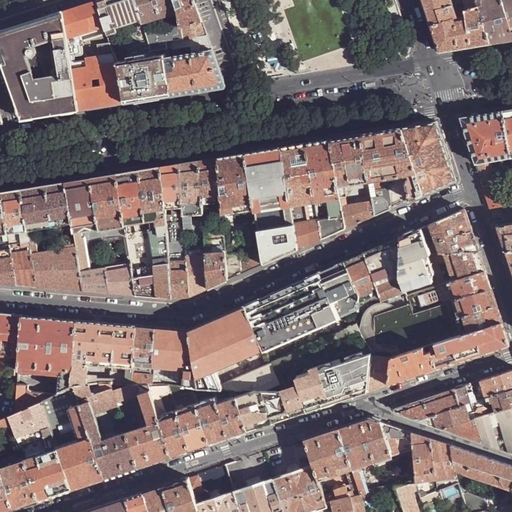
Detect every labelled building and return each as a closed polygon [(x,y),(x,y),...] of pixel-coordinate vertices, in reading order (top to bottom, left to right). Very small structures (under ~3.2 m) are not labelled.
[(80,110),(125,102),(119,67),(117,61),(114,53),(99,55),(86,57),(87,59),(76,60),(75,55),(83,54),(84,52),(83,40),(81,34),(98,29),(105,27),(96,0),(63,11),(80,110)] [(135,0),(97,0),(96,0),(105,27),(107,33),(108,35),(118,32),(118,30),(117,27),(142,19),(135,0)] [(174,0),(135,0),(142,19),(143,23),(145,29),(179,19),(178,12),(174,0)] [(202,21),(194,0),(174,0),(178,12),(179,19),(181,28),(202,21)] [(430,21),(431,25),(455,18),(457,17),(452,0),(422,0),(426,9),(430,21)] [(464,0),(468,9),(479,6),(477,0),(464,0)] [(511,39),(511,0),(477,0),(479,6),(491,43),(511,39)] [(491,43),(479,6),(468,9),(465,10),(467,19),(455,21),(455,18),(431,25),(440,51),(491,43)] [(63,11),(0,31),(0,55),(23,119),(80,110),(63,11)] [(117,27),(118,30),(122,29),(126,46),(148,41),(145,29),(143,23),(142,19),(117,27)] [(181,28),(179,19),(145,29),(148,41),(150,46),(151,50),(167,48),(166,41),(172,41),(183,39),(181,28)] [(202,21),(181,28),(183,39),(194,37),(197,52),(213,50),(212,46),(202,21)] [(81,34),(83,40),(99,35),(98,30),(98,29),(81,34)] [(150,46),(148,41),(126,46),(127,50),(150,46)] [(98,44),(99,55),(114,53),(113,49),(111,42),(98,44)] [(197,52),(165,57),(172,95),(225,86),(226,85),(213,50),(197,52)] [(164,53),(117,61),(119,67),(125,102),(150,98),(172,95),(165,57),(164,53)] [(370,102),(358,104),(359,112),(371,110),(370,102)] [(511,157),(511,156),(511,109),(503,111),(511,157)] [(503,111),(462,117),(470,142),(474,156),(477,163),(491,161),(511,157),(503,111)] [(436,122),(402,127),(424,194),(456,180),(452,167),(446,149),(444,143),(439,131),(436,122)] [(402,127),(362,134),(370,181),(380,179),(406,175),(409,190),(409,193),(410,200),(424,194),(402,127)] [(346,137),(331,139),(339,186),(345,185),(370,181),(362,134),(346,137)] [(331,139),(306,143),(316,201),(327,199),(341,197),(341,196),(339,186),(331,139)] [(306,143),(282,147),(292,205),(316,201),(306,143)] [(265,150),(246,153),(256,208),(256,211),(292,205),(282,147),(265,150)] [(246,153),(219,157),(223,202),(223,209),(224,213),(256,208),(246,153)] [(219,157),(200,160),(203,203),(216,202),(223,202),(219,157)] [(200,160),(180,163),(183,206),(184,213),(184,214),(192,213),(204,213),(203,203),(200,160)] [(481,176),(484,185),(500,183),(497,167),(493,168),(491,161),(477,163),(481,176)] [(180,163),(161,166),(164,183),(165,208),(173,207),(177,207),(183,206),(180,163)] [(161,166),(117,174),(126,225),(131,224),(151,221),(158,220),(160,228),(167,227),(166,214),(165,208),(164,183),(161,166)] [(117,174),(66,182),(73,222),(75,231),(82,230),(99,227),(100,229),(108,229),(126,226),(126,225),(117,174)] [(381,185),(380,179),(370,181),(371,185),(372,191),(383,189),(382,185),(381,185)] [(345,185),(346,189),(371,185),(370,181),(345,185)] [(66,182),(22,189),(28,230),(36,229),(73,222),(66,182)] [(491,208),(504,206),(502,195),(502,192),(500,183),(484,185),(488,198),(491,208)] [(345,185),(339,186),(341,196),(347,195),(346,189),(345,185)] [(383,189),(372,191),(373,200),(376,215),(383,212),(392,208),(392,206),(390,189),(389,188),(383,189)] [(22,189),(2,193),(8,233),(20,231),(28,230),(22,189)] [(2,193),(0,192),(0,234),(8,233),(2,193)] [(511,204),(511,193),(506,194),(502,195),(504,206),(511,204)] [(341,197),(327,199),(327,204),(330,218),(344,216),(342,205),(341,197)] [(373,200),(342,205),(344,216),(346,228),(362,221),(376,215),(373,200)] [(316,201),(292,205),(295,224),(320,220),(317,205),(316,201)] [(292,205),(256,211),(259,230),(295,224),(292,205)] [(177,207),(173,207),(173,214),(166,214),(167,227),(169,256),(187,254),(187,246),(185,227),(184,214),(184,213),(177,213),(177,207)] [(469,220),(465,209),(465,208),(464,208),(430,223),(436,241),(472,230),(469,220)] [(192,213),(184,214),(185,227),(193,227),(193,226),(193,219),(192,213)] [(330,218),(320,220),(323,238),(336,233),(346,228),(344,216),(330,218)] [(167,297),(173,298),(170,261),(169,256),(167,227),(160,228),(158,220),(151,221),(152,229),(132,232),(131,224),(126,225),(126,226),(128,235),(132,263),(137,295),(149,296),(167,297)] [(320,220),(295,224),(299,249),(313,242),(323,238),(320,220)] [(502,240),(505,251),(511,250),(511,222),(497,225),(502,240)] [(295,224),(259,230),(262,250),(264,264),(283,256),(299,249),(295,224)] [(421,227),(400,236),(400,276),(405,291),(433,281),(424,255),(432,253),(429,253),(421,227)] [(36,229),(28,230),(31,248),(32,254),(40,253),(36,229)] [(108,229),(100,229),(101,236),(101,239),(109,238),(108,229)] [(225,229),(205,230),(206,245),(207,254),(209,288),(220,283),(228,280),(227,254),(225,229)] [(28,230),(20,231),(27,249),(31,248),(28,230)] [(82,230),(75,231),(77,246),(81,270),(91,269),(86,238),(85,235),(83,235),(82,230)] [(472,230),(436,241),(440,252),(444,252),(479,250),(476,240),(472,230)] [(132,263),(128,235),(120,236),(121,243),(123,243),(126,263),(132,263)] [(384,243),(365,252),(380,292),(382,300),(405,292),(405,291),(400,276),(400,236),(384,243)] [(207,254),(206,245),(187,246),(187,254),(187,255),(207,254)] [(40,253),(32,254),(38,286),(51,287),(62,288),(74,289),(85,290),(81,270),(77,246),(40,253)] [(0,282),(8,284),(17,284),(12,252),(11,248),(10,248),(0,249),(0,282)] [(27,249),(12,252),(17,284),(29,285),(38,286),(32,254),(31,248),(27,249)] [(262,250),(227,254),(228,280),(242,274),(253,269),(264,264),(262,250)] [(479,250),(444,252),(450,273),(453,280),(485,269),(483,263),(480,253),(479,250)] [(355,256),(346,260),(360,294),(359,301),(380,292),(365,252),(355,256)] [(207,254),(187,255),(188,260),(190,296),(201,292),(209,288),(207,254)] [(188,260),(170,261),(173,298),(183,297),(190,296),(188,260)] [(295,283),(246,304),(264,346),(266,349),(358,309),(359,301),(360,294),(346,260),(295,283)] [(91,269),(81,270),(85,290),(98,291),(110,292),(125,294),(137,295),(132,263),(126,263),(91,269)] [(488,276),(485,269),(453,280),(450,281),(455,299),(491,287),(488,276)] [(491,287),(455,299),(461,316),(497,304),(493,294),(491,287)] [(413,313),(412,313),(417,330),(456,317),(450,300),(413,313)] [(410,303),(396,308),(395,307),(393,305),(391,304),(387,303),(385,302),(382,302),(381,302),(378,303),(372,350),(390,353),(391,357),(424,347),(435,343),(502,321),(500,314),(497,304),(461,316),(456,317),(417,330),(412,313),(413,313),(410,303)] [(352,348),(372,350),(378,303),(377,303),(375,304),(371,306),(369,308),(368,310),(366,313),(365,316),(362,322),(358,327),(355,333),(352,348)] [(218,316),(190,329),(199,389),(205,390),(223,390),(222,384),(215,368),(264,346),(246,304),(218,316)] [(0,313),(0,354),(20,356),(23,315),(0,313)] [(48,317),(23,315),(20,356),(19,370),(32,371),(48,372),(62,373),(61,384),(60,392),(61,392),(61,391),(72,385),(77,319),(48,317)] [(108,322),(77,319),(72,385),(75,384),(87,383),(89,361),(134,365),(135,359),(137,324),(108,322)] [(502,321),(435,343),(438,354),(433,356),(437,367),(509,343),(509,342),(506,333),(502,321)] [(146,325),(137,324),(135,359),(154,361),(157,326),(146,325)] [(271,362),(283,391),(286,397),(349,375),(352,354),(352,348),(355,333),(352,325),(270,361),(271,362)] [(173,327),(157,326),(154,361),(153,374),(152,384),(168,384),(184,386),(191,388),(199,389),(190,329),(173,327)] [(424,347),(391,357),(389,383),(414,375),(437,367),(433,356),(431,350),(425,352),(424,347)] [(358,394),(368,390),(372,356),(352,354),(349,375),(346,398),(358,394)] [(372,356),(368,390),(379,386),(389,383),(391,357),(372,354),(372,356)] [(271,362),(222,384),(223,390),(253,390),(283,391),(271,362)] [(134,372),(134,368),(113,367),(112,370),(111,370),(110,381),(111,381),(112,381),(112,383),(130,383),(133,383),(134,372)] [(511,369),(509,371),(481,380),(486,398),(492,396),(511,389),(511,369)] [(29,385),(28,387),(31,386),(32,371),(19,370),(18,384),(29,385)] [(48,372),(48,383),(61,384),(62,373),(48,372)] [(153,374),(134,372),(133,383),(148,384),(152,384),(153,374)] [(346,398),(349,375),(286,397),(283,391),(253,390),(236,396),(248,430),(272,422),(294,415),(321,406),(341,399),(346,398)] [(481,380),(471,383),(477,401),(486,398),(481,380)] [(102,381),(100,381),(102,391),(113,387),(111,381),(110,381),(102,381)] [(47,383),(47,392),(59,393),(60,392),(61,384),(48,383),(47,383)] [(87,383),(75,384),(79,398),(88,395),(90,400),(95,413),(141,398),(142,397),(140,393),(150,390),(148,384),(133,383),(130,383),(114,389),(113,387),(102,391),(92,394),(89,383),(87,383)] [(461,387),(455,388),(461,406),(466,404),(477,401),(471,383),(464,386),(461,387)] [(29,385),(18,384),(17,412),(24,409),(28,407),(31,406),(43,400),(59,393),(47,392),(33,391),(29,389),(28,387),(29,385)] [(51,424),(59,446),(82,438),(71,406),(81,403),(79,398),(75,384),(72,385),(61,391),(61,392),(60,392),(59,393),(43,400),(51,424)] [(150,390),(159,415),(163,414),(157,397),(171,392),(168,384),(152,384),(148,384),(150,390)] [(171,392),(173,398),(192,391),(191,388),(184,386),(168,384),(171,392)] [(192,391),(194,396),(203,393),(205,390),(199,389),(191,388),(192,391)] [(407,405),(397,408),(398,412),(419,419),(461,406),(455,388),(445,392),(428,398),(407,405)] [(511,389),(492,396),(497,412),(511,406),(511,389)] [(127,431),(139,466),(158,460),(173,455),(159,415),(150,390),(140,393),(142,397),(141,398),(150,423),(127,431)] [(157,397),(163,414),(177,409),(173,398),(171,392),(157,397)] [(88,395),(79,398),(81,403),(90,400),(88,395)] [(216,396),(196,403),(210,443),(221,439),(229,436),(218,402),(216,396)] [(240,433),(248,430),(236,396),(218,402),(229,436),(240,433)] [(477,401),(466,404),(471,420),(491,413),(486,398),(477,401)] [(42,428),(51,424),(43,400),(31,406),(32,411),(33,415),(27,417),(24,409),(17,412),(10,415),(14,426),(17,436),(42,428)] [(81,403),(106,478),(124,471),(139,466),(127,431),(104,438),(95,413),(90,400),(81,403)] [(59,446),(73,489),(91,482),(106,478),(81,403),(71,406),(82,438),(59,446)] [(196,403),(177,409),(191,449),(202,446),(210,443),(196,403)] [(419,419),(444,429),(471,420),(466,404),(461,406),(419,419)] [(471,420),(444,429),(511,453),(511,406),(497,412),(491,413),(471,420)] [(159,415),(173,455),(183,452),(191,449),(177,409),(163,414),(159,415)] [(0,419),(0,430),(14,426),(10,415),(0,419)] [(357,421),(339,427),(353,469),(358,467),(414,449),(412,432),(392,424),(370,417),(357,421)] [(51,424),(42,428),(48,445),(51,444),(53,448),(59,446),(51,424)] [(322,433),(306,439),(311,456),(314,464),(320,480),(327,478),(353,469),(339,427),(322,433)] [(17,436),(23,453),(29,451),(30,456),(53,448),(51,444),(48,445),(42,428),(17,436)] [(452,445),(412,432),(414,449),(417,481),(418,483),(457,477),(455,470),(452,445)] [(311,456),(306,439),(296,442),(301,459),(311,456)] [(511,465),(452,445),(455,470),(511,489),(511,465)] [(30,456),(25,458),(40,500),(58,494),(73,489),(59,446),(53,448),(30,456)] [(8,464),(0,466),(0,468),(14,508),(23,505),(27,504),(35,501),(40,500),(25,458),(8,464)] [(236,462),(226,465),(233,484),(243,481),(236,462)] [(314,464),(275,478),(286,511),(311,511),(320,509),(329,506),(328,503),(326,498),(320,480),(314,464)] [(358,467),(353,469),(362,495),(363,495),(363,496),(367,494),(358,467)] [(0,511),(4,511),(14,508),(0,468),(0,511)] [(353,469),(327,478),(331,491),(335,490),(337,494),(339,500),(353,497),(362,495),(353,469)] [(199,476),(189,479),(195,495),(205,492),(199,476)] [(168,485),(164,486),(172,511),(200,511),(198,503),(195,495),(189,479),(189,477),(181,480),(168,485)] [(286,511),(275,478),(235,491),(242,511),(286,511)] [(459,483),(440,491),(443,499),(462,492),(461,490),(459,483)] [(404,511),(419,511),(415,491),(413,484),(398,488),(404,511)] [(152,490),(145,492),(151,511),(172,511),(164,486),(152,490)] [(242,511),(235,491),(198,503),(200,511),(242,511)] [(428,496),(422,498),(424,506),(443,499),(440,491),(428,496)] [(134,495),(127,498),(132,511),(151,511),(145,492),(134,495)] [(485,500),(469,493),(463,495),(467,511),(483,511),(488,510),(485,500)] [(337,494),(326,498),(328,503),(333,502),(333,501),(339,500),(337,494)] [(362,495),(353,497),(355,511),(365,511),(363,496),(363,495),(362,495)] [(355,511),(353,497),(339,500),(333,501),(333,502),(335,511),(355,511)] [(106,505),(88,511),(132,511),(127,498),(106,505)] [(329,506),(320,509),(321,511),(335,511),(333,502),(328,503),(329,506)]
